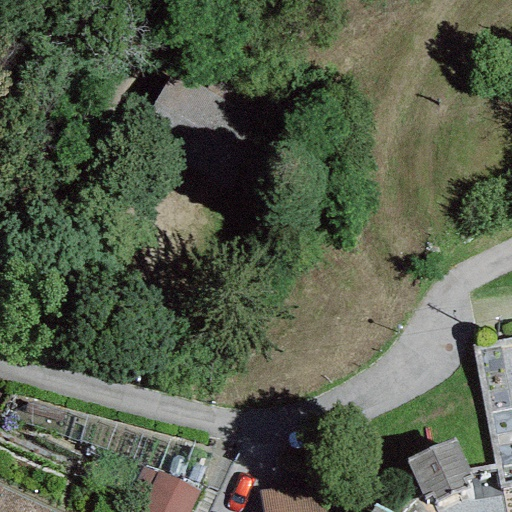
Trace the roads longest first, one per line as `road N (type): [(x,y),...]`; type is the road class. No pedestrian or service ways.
road 1 (residential): [(511,253),(448,290),(370,390),(302,422),(211,421),(0,359)]
road 2 (residential): [(171,0),(152,52),(0,262)]
